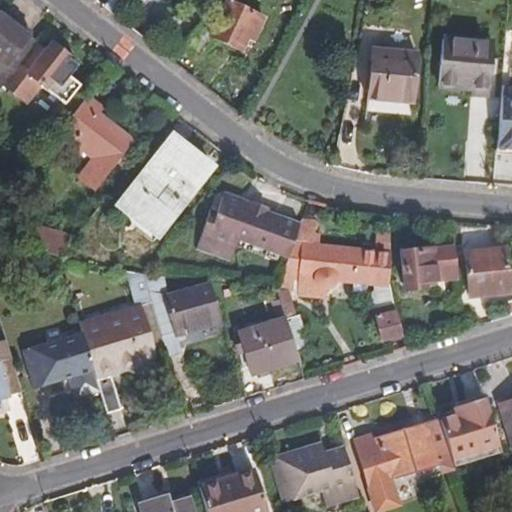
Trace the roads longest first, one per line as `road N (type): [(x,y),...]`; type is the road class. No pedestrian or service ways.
road 1 (residential): [(0,494),(511,337)]
road 2 (residential): [(50,0),(250,155),(303,182),(355,195),(511,207)]
